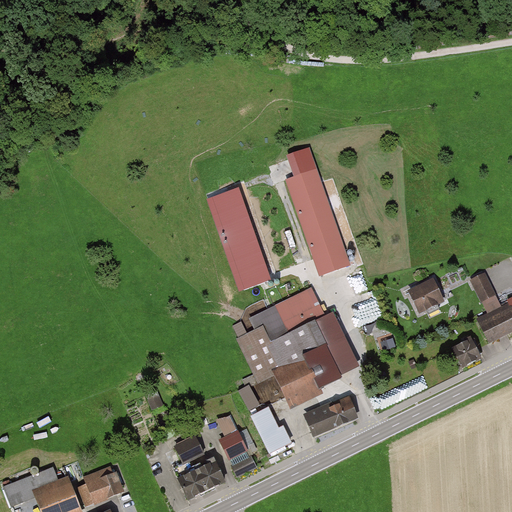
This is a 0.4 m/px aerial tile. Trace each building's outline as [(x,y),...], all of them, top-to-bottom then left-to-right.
[(352,266),(321,172),(290,183),(321,277),(352,266)] [(210,195),(239,289),(273,278),(244,184),(210,195)] [(500,295),(490,275),(474,282),(484,303),(500,295)] [(438,280),(412,291),(422,314),(447,303),(438,280)] [(260,330),(240,339),(261,384),(279,376),(295,410),(329,395),(326,389),(344,381),(343,377),(354,372),(341,344),(350,340),(338,313),(329,317),(316,288),(254,317),(260,330)] [(511,306),(482,320),(493,344),(511,334),(511,306)] [(483,359),(474,337),(452,346),(462,368),(483,359)] [(159,387),(147,393),(154,406),(165,401),(159,387)] [(353,398),(307,417),(317,440),(363,421),(353,398)] [(154,407),(158,415),(169,409),(165,402),(154,407)] [(284,430),(273,408),(256,416),(275,456),(297,445),(289,428),(284,430)] [(226,436),(236,431),(230,417),(219,422),(226,436)] [(239,432),(220,441),(229,461),(248,452),(239,432)] [(201,437),(179,446),(186,462),(208,453),(201,437)] [(252,457),(232,466),(238,478),(258,468),(252,457)] [(215,460),(178,478),(188,500),(225,482),(215,460)] [(53,467),(1,487),(9,510),(35,500),(39,511),(84,511),(85,508),(94,505),(94,507),(126,495),(115,466),(83,478),(86,485),(74,489),(69,477),(58,481),(53,467)]
